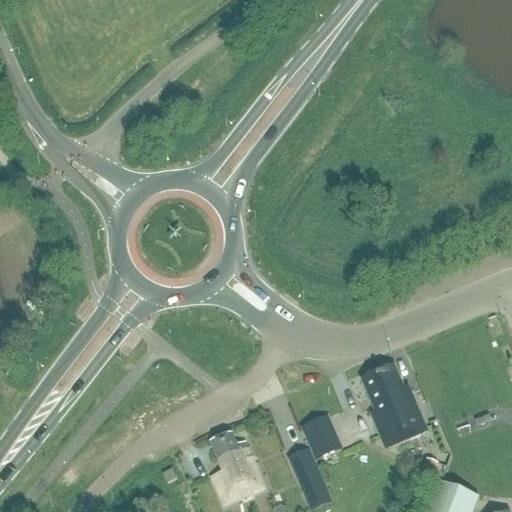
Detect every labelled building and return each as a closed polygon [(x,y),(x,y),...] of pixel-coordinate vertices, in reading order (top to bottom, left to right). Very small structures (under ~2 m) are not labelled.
[(370,417),(381,442),(385,453),(427,435),(407,388),(403,390),(394,369),(361,383),(374,415),(370,417)] [(327,420),(302,431),(316,463),(341,452),(327,420)] [(212,478),(226,510),(265,493),(245,443),(237,447),(232,435),(211,443),(223,473),(212,478)] [(308,454),(289,462),(310,511),(318,511),(331,507),(308,454)] [(436,463),(426,460),(420,477),(430,480),(436,463)] [(177,481),(172,471),(163,477),(168,486),(177,481)] [(429,511),(474,511),(479,500),(439,485),(429,511)]
